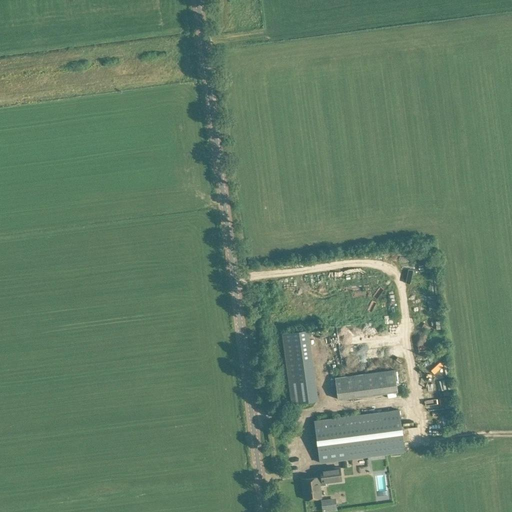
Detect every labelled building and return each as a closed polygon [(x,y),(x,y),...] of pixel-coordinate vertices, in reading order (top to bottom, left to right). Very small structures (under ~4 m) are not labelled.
[(308,330),(292,332),(282,333),(292,404),(317,401),(308,330)] [(335,378),(337,400),(396,391),(393,370),(335,378)] [(319,463),(405,451),(399,410),(314,421),(319,463)] [(321,477),(302,479),(305,500),(321,498),(319,486),(326,485),(326,483),(341,481),(340,468),(320,470),(321,477)] [(336,498),(322,500),(323,511),(337,510),(336,498)]
